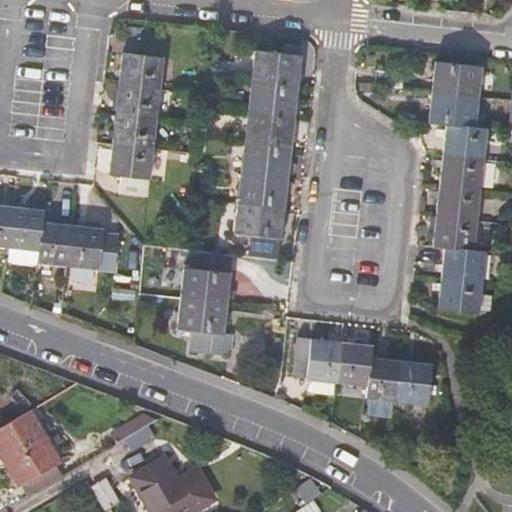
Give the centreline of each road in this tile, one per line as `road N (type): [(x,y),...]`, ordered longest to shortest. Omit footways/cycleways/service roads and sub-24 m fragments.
road 1 (secondary): [(419,511),(381,479),(286,426),(0,317)]
road 2 (residential): [(314,140),(292,292),(374,302),(392,149)]
road 3 (residential): [(0,147),(64,155),(86,0)]
road 4 (residential): [(331,15),(496,35),(511,29)]
road 5 (residential): [(198,0),(331,15)]
road 6 (residential): [(331,15),(314,140)]
